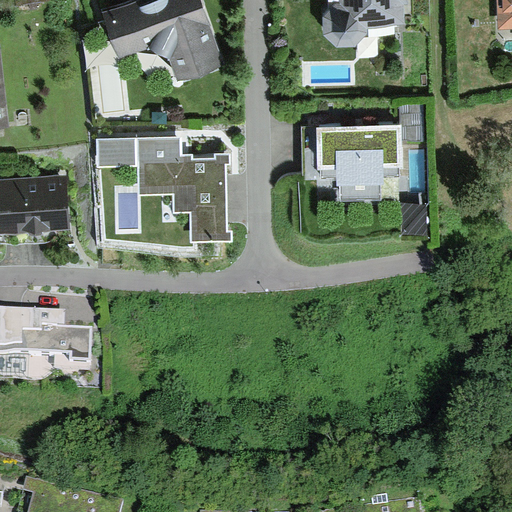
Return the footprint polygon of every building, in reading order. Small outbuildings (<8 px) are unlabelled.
[(198,0),(136,0),(108,10),(124,53),(169,36),(182,75),(221,61),(198,0)] [(413,0),(333,0),(335,24),(414,22),(413,0)] [(511,0),(502,0),(503,20),(511,19),(511,0)] [(400,123),(309,125),(310,172),(343,171),(343,193),(381,192),(381,171),(401,170),(400,123)] [(224,153),(142,154),(142,185),(178,185),(178,203),(193,203),(193,230),(225,230),(224,153)] [(64,177),(1,181),(4,224),(67,221),(64,177)] [(63,315),(0,313),(0,370),(89,372),(90,331),(63,330),(63,315)] [(119,511),(123,498),(26,475),(17,511),(119,511)] [(420,511),(419,499),(337,511),(420,511)]
